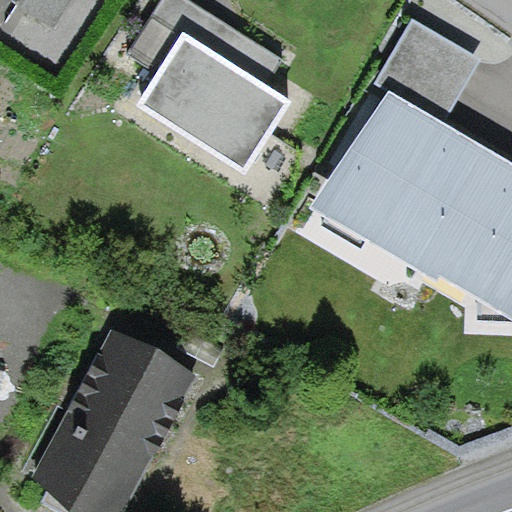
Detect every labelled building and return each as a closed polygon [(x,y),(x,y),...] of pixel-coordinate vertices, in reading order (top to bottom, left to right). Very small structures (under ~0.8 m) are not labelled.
[(25,0),(52,17),(63,0),(25,0)] [(303,89),(192,23),(152,91),(263,156),(303,89)] [(414,25),(382,80),(397,89),(429,34),(414,25)] [(376,220),(427,250),(483,154),(392,101),(321,223),(360,245),(376,220)] [(511,171),(483,154),(427,250),(432,246),(479,273),(477,317),(511,318),(511,171)] [(35,474),(107,511),(119,511),(193,376),(111,332),(35,474)]
